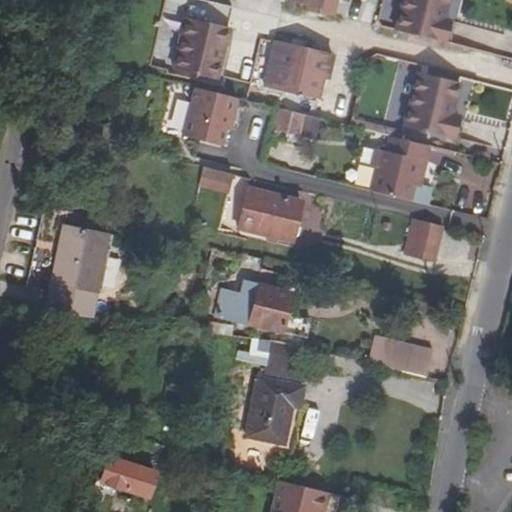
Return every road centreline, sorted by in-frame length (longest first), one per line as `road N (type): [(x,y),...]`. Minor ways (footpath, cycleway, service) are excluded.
road 1 (residential): [(511,211),(441,511)]
road 2 (residential): [(42,0),(0,213)]
